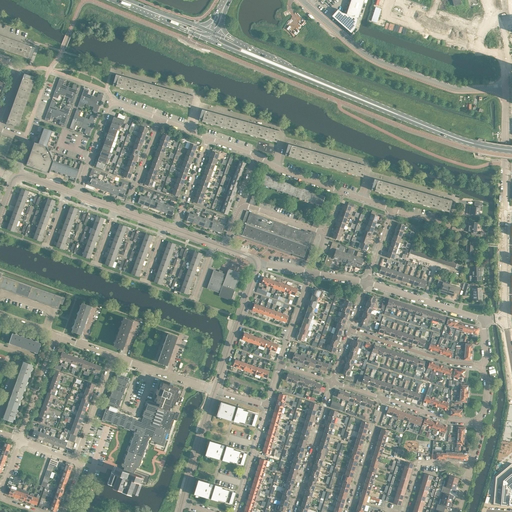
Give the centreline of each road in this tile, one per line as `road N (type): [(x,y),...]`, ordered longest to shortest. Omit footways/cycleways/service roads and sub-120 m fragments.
road 1 (secondary): [(485,145),(255,55)]
road 2 (tertiary): [(505,89),(453,89),(381,63),(301,0)]
road 3 (tertiary): [(505,319),(505,89)]
road 4 (residential): [(392,209),(448,225),(455,200),(373,175)]
road 5 (residential): [(159,118),(110,101),(75,194)]
road 6 (residential): [(349,330),(483,366)]
road 7 (residential): [(332,381),(291,511)]
road 8 (unclassified): [(214,389),(255,262)]
road 9 (tertiary): [(366,282),(483,320)]
